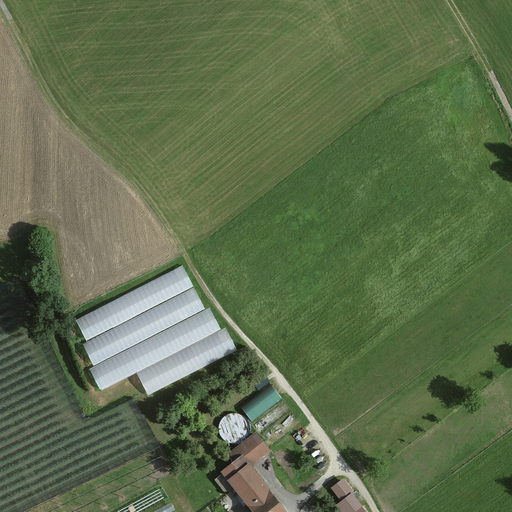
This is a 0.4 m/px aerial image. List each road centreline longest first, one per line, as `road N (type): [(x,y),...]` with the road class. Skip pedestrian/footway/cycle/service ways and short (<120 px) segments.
road 1 (track): [(0,2),(59,111),(146,194),(230,321),(340,462)]
road 2 (track): [(511,115),(449,0)]
